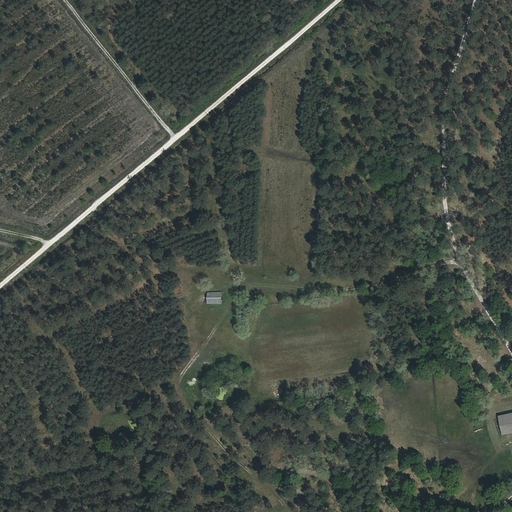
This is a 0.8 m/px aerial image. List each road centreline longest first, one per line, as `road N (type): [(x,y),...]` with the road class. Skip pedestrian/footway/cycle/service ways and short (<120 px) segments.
road 1 (track): [(0,285),(338,0)]
road 2 (track): [(0,322),(193,157)]
road 3 (track): [(176,136),(64,0)]
